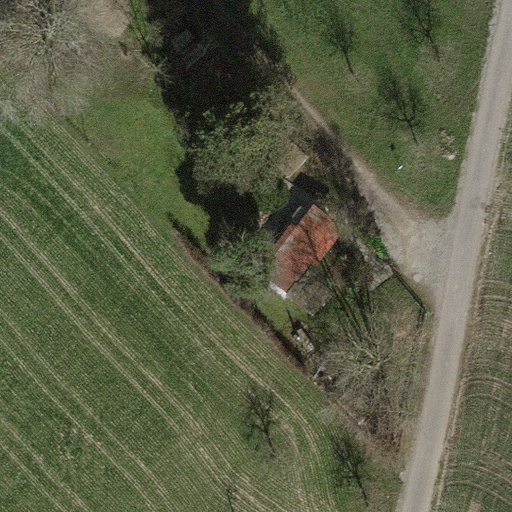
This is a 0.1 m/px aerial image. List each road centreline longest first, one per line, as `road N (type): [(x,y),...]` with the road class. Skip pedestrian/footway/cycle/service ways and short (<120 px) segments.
road 1 (track): [(416,511),(511,54)]
road 2 (track): [(459,302),(204,0)]
